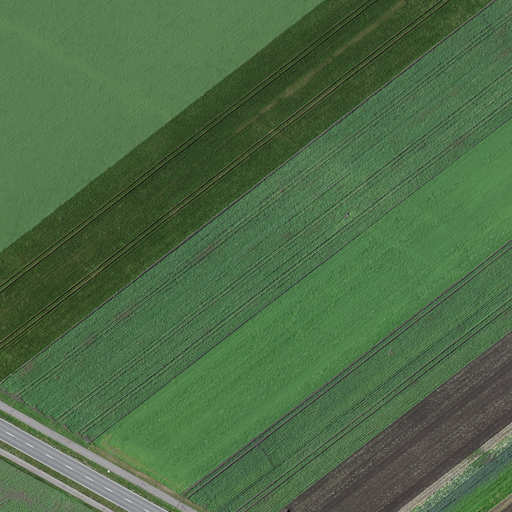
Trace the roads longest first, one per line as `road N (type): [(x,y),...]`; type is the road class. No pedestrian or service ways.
road 1 (track): [(0,404),(195,511)]
road 2 (primary): [(145,511),(0,431)]
